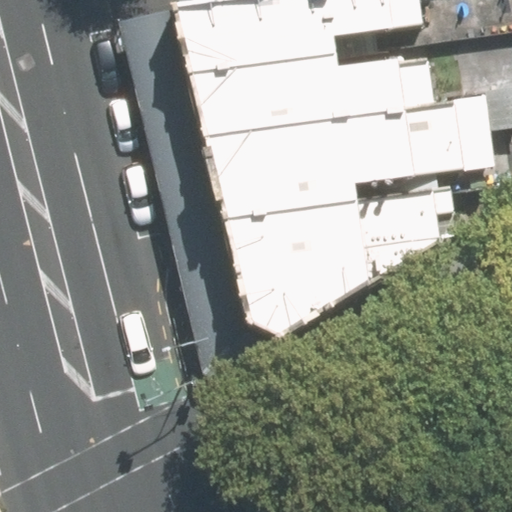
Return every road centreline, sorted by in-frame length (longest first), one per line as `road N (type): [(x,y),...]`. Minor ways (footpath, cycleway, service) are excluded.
road 1 (secondary): [(0,50),(124,511)]
road 2 (secondary): [(345,511),(511,412)]
